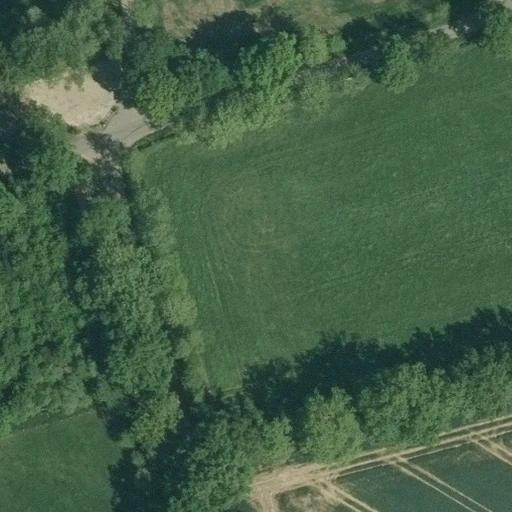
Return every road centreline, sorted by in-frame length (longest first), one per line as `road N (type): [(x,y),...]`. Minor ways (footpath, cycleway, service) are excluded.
road 1 (unclassified): [(511,22),(104,142)]
road 2 (unclassified): [(104,142),(213,511)]
